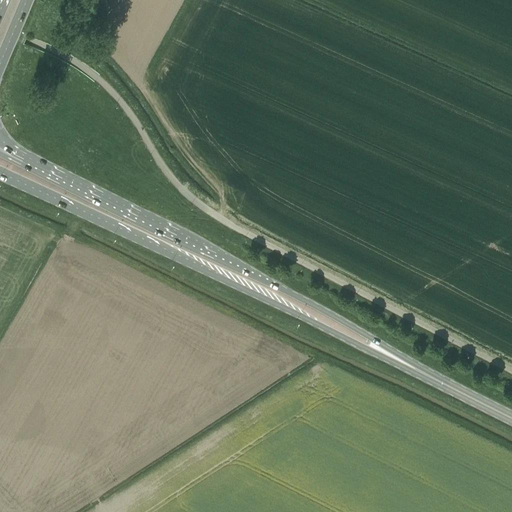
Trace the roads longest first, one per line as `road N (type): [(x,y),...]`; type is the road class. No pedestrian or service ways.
road 1 (primary): [(0,174),(415,369)]
road 2 (primary): [(415,369),(317,308),(31,163)]
road 3 (unclassified): [(182,190),(249,235),(511,369)]
